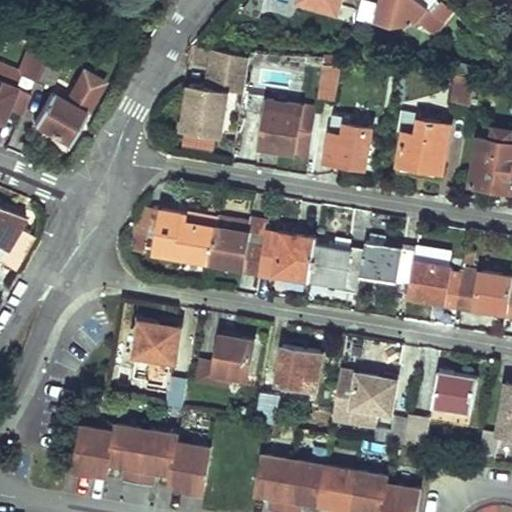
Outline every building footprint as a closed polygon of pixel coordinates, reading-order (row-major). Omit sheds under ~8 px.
[(300,0),(339,11),(341,1),(361,7),(362,0),(300,0)] [(383,0),(379,21),(394,24),(416,22),(429,7),(420,0),(383,0)] [(33,42),(31,45),(48,52),(50,48),(33,42)] [(31,45),(20,72),(22,72),(37,78),(48,52),(31,45)] [(224,127),(230,89),(245,91),(252,57),(203,46),(200,63),(212,65),(209,85),(192,82),(186,120),(224,127)] [(65,59),(48,52),(37,78),(50,84),(54,83),(65,59)] [(85,61),(71,56),(67,64),(82,70),(85,61)] [(23,111),(31,93),(16,87),(4,82),(10,67),(0,62),(0,120),(2,121),(8,106),(23,111)] [(320,92),(320,96),(335,98),(341,66),(325,66),(325,69),(320,92)] [(10,67),(4,82),(16,87),(22,72),(20,72),(10,67)] [(325,69),(314,67),(310,90),(320,92),(325,69)] [(67,101),(52,92),(35,123),(70,143),(104,82),(84,71),(67,101)] [(475,78),(458,75),(454,103),(470,108),(474,88),(475,78)] [(483,79),(475,78),(474,88),(481,90),(483,79)] [(270,105),(262,144),(310,154),(318,107),(293,102),(292,105),(286,103),(285,109),(270,105)] [(335,115),(327,158),(366,165),(373,128),(349,124),(350,118),(335,115)] [(422,118),(408,115),(406,129),(419,132),(422,118)] [(406,129),(398,171),(414,174),(416,165),(444,171),(453,123),(422,118),(419,132),(406,129)] [(224,127),(186,120),(184,129),(222,135),(224,127)] [(481,135),(473,183),(511,190),(511,129),(495,126),(493,138),(481,135)] [(444,171),(416,165),(414,174),(443,179),(444,171)] [(25,215),(0,204),(0,241),(7,245),(16,230),(25,215)] [(189,213),(166,208),(160,238),(178,241),(175,253),(213,260),(220,225),(188,219),(189,213)] [(221,217),(189,213),(188,219),(220,225),(221,217)] [(220,225),(213,260),(245,266),(244,269),(262,274),(269,229),(271,221),(253,217),(253,222),(221,217),(220,225)] [(269,229),(262,274),(279,276),(279,271),(312,278),(319,244),(319,239),(286,232),(269,229)] [(35,241),(16,230),(7,245),(0,241),(0,260),(18,270),(35,241)] [(373,242),(389,245),(391,235),(374,232),(373,242)] [(373,242),(369,241),(367,253),(364,273),(413,281),(416,259),(418,249),(389,245),(373,242)] [(367,253),(319,244),(312,278),(361,286),(364,273),(367,253)] [(451,265),(416,259),(413,281),(410,293),(445,299),(444,303),(459,306),(464,274),(450,272),(451,265)] [(511,274),(511,264),(487,260),(485,270),(511,274)] [(511,274),(485,270),(465,267),(464,274),(459,306),(479,309),(480,306),(509,311),(511,292),(511,274)] [(184,327),(146,320),(140,352),(178,359),(184,327)] [(251,378),(257,339),(223,333),(218,362),(216,372),(233,375),(251,378)] [(326,352),(287,345),(281,381),(320,388),(326,352)] [(218,362),(202,359),(199,380),(231,386),(233,375),(216,372),(218,362)] [(385,376),(356,371),(351,404),(348,420),(374,424),(377,408),(394,411),(401,375),(386,373),(385,376)] [(443,373),(437,403),(472,409),(479,376),(452,371),(452,375),(443,373)] [(189,379),(174,375),(168,405),(185,408),(189,379)] [(511,382),(509,382),(500,430),(511,432),(511,382)] [(281,393),(263,390),(257,420),(275,423),(281,393)] [(412,417),(407,446),(426,449),(432,417),(412,413),(412,417)] [(395,430),(379,427),(376,440),(407,446),(412,417),(398,415),(395,430)] [(184,432),(120,421),(119,428),(84,422),(76,468),(92,471),(92,468),(112,472),(114,460),(129,463),(127,476),(157,482),(159,468),(174,471),(172,482),(193,486),(193,488),(208,490),(215,445),(183,440),(184,432)] [(500,430),(485,428),(480,459),(494,461),(500,430)] [(391,475),(263,453),(257,490),(275,493),(272,508),(295,511),(303,511),(306,499),(338,504),(336,511),(367,511),(368,509),(382,511),(418,511),(422,492),(389,487),(391,475)]
